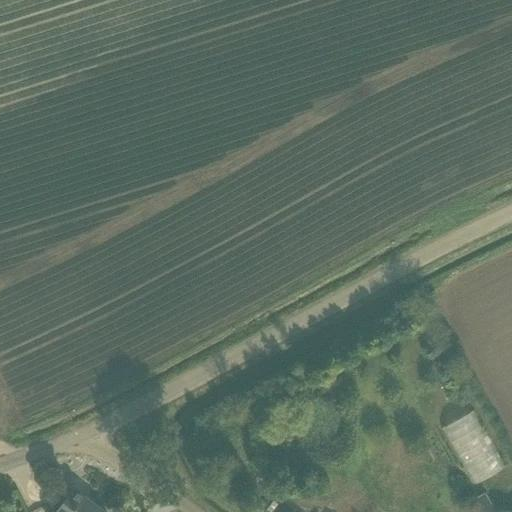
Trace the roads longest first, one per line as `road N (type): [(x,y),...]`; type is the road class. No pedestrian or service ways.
road 1 (unclassified): [(85,434),(511,212)]
road 2 (unclassified): [(188,511),(85,434)]
